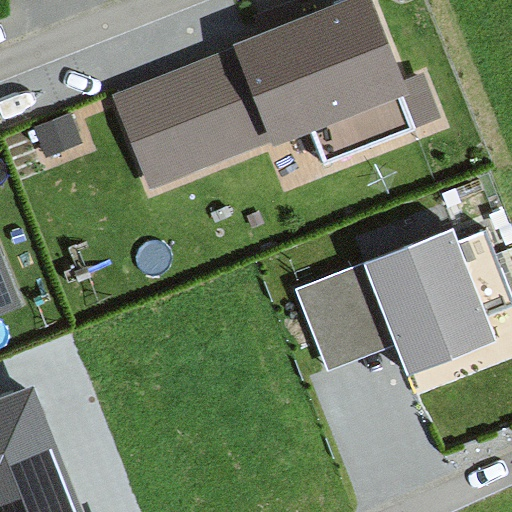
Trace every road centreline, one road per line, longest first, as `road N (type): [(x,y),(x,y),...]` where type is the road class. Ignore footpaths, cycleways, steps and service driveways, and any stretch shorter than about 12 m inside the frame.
road 1 (residential): [(0,101),(254,0)]
road 2 (residential): [(511,452),(383,511)]
